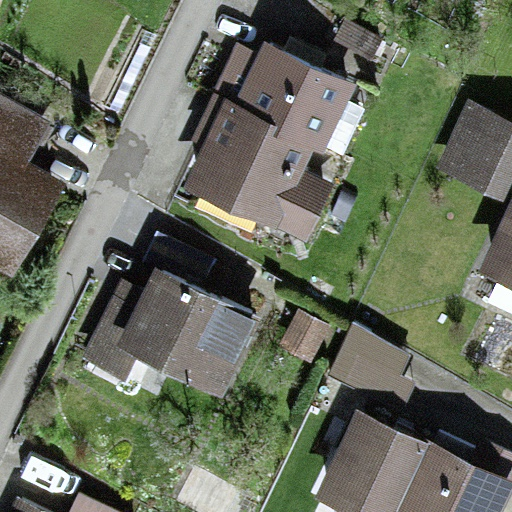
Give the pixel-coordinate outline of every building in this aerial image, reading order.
[(232,94),(318,135),(346,78),(260,37),(232,94)] [(44,110),(0,88),(0,252),(12,259),(59,167),(24,150),(44,110)] [(318,135),(232,94),(192,177),(309,233),(336,176),(306,161),(318,135)] [(511,112),(488,102),(463,160),(511,181),(511,213),(493,256),(511,264),(511,112)] [(298,301),(178,239),(121,349),(161,371),(180,335),(258,376),(298,301)] [(421,357),(356,326),(335,369),(400,401),(421,357)] [(430,511),(492,511),(511,465),(511,461),(500,456),(438,430),(433,442),(399,426),(357,408),(325,485),(388,511),(395,511),(401,500),(430,511)] [(75,511),(32,511),(21,507),(18,511),(143,511),(145,510),(88,485),(75,511)]
